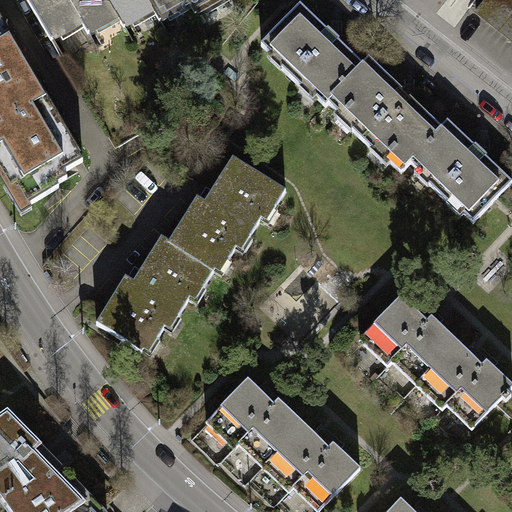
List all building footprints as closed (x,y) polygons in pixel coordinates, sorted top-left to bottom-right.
[(26,0),(51,41),(81,23),(67,0),(26,0)] [(67,0),(81,23),(87,33),(117,15),(107,0),(67,0)] [(107,0),(117,15),(123,26),(152,8),(147,0),(107,0)] [(147,0),(152,8),(158,18),(188,0),(187,0),(147,0)] [(187,0),(188,0),(195,11),(213,0),(187,0)] [(511,0),(487,0),(475,16),(511,44),(511,0)] [(328,103),(364,66),(302,5),(261,47),(283,67),(280,70),(300,89),(306,83),(313,90),(310,93),(324,107),(328,103)] [(0,127),(45,100),(8,39),(0,44),(0,127)] [(409,163),(442,129),(371,59),(364,66),(328,103),(343,118),(346,114),(357,124),(351,130),(372,150),(378,144),(388,154),(384,158),(400,173),(409,163)] [(82,162),(45,100),(0,127),(0,169),(11,188),(15,186),(27,207),(58,188),(56,184),(66,178),(63,173),(82,162)] [(511,181),(449,121),(442,129),(409,163),(423,177),(427,173),(434,180),(428,186),(448,205),(451,203),(472,223),(511,181)] [(214,272),(222,258),(227,261),(241,239),(249,238),(267,208),(273,211),(285,191),(233,160),(205,205),(195,199),(168,244),(214,272)] [(97,325),(142,353),(151,339),(155,341),(169,319),(177,318),(195,287),(202,291),(214,272),(168,244),(161,240),(133,285),(124,280),(97,325)] [(473,435),(511,394),(511,391),(488,368),(483,373),(433,325),(428,330),(402,304),(363,345),(390,371),(394,368),(442,415),(447,410),(473,435)] [(261,467),(302,425),(283,407),(279,411),(248,381),(206,423),(235,452),(240,447),(261,467)] [(105,511),(5,411),(0,414),(0,511),(105,511)] [(333,455),(302,425),(261,467),(289,495),(294,490),(316,511),(321,511),(361,472),(338,450),(333,455)] [(412,511),(400,500),(388,511),(412,511)]
